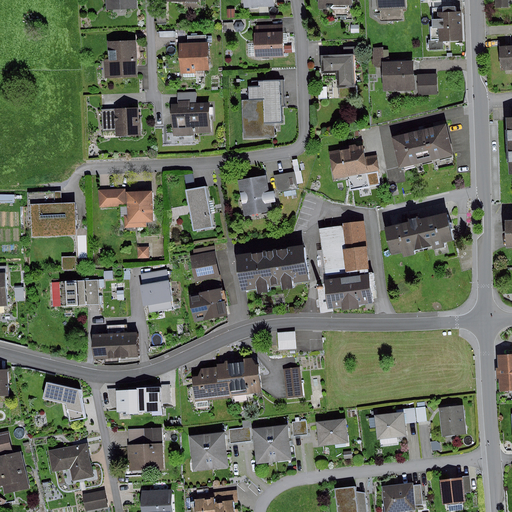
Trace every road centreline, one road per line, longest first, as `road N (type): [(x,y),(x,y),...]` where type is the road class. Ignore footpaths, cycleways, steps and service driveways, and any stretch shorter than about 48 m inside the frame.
road 1 (residential): [(93,375),(147,372),(271,324),(485,320)]
road 2 (residential): [(297,0),(301,146),(215,163),(88,167)]
road 3 (residential): [(259,511),(270,492),(291,481),(494,458)]
road 4 (residential): [(485,320),(479,100)]
road 5 (residential): [(93,375),(121,511)]
road 6 (residential): [(494,458),(485,320)]
